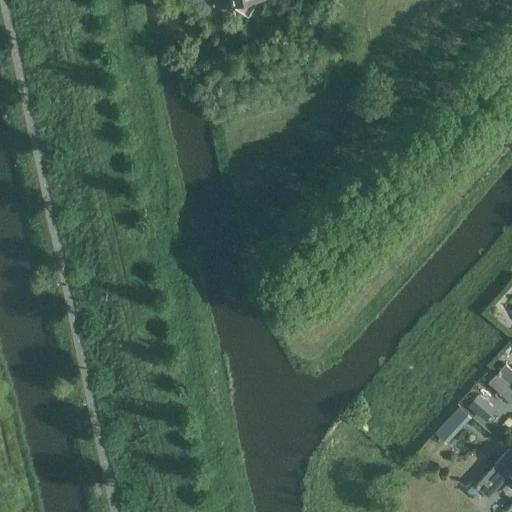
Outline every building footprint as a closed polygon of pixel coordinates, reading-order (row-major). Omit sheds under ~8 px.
[(213,0),(216,8),(232,4),(246,14),(257,1),(256,0),(213,0)] [(511,385),(511,369),(506,364),(498,373),(511,385)] [(494,408),(479,394),(469,404),(485,418),(494,408)] [(435,431),(444,440),(452,431),(443,422),(435,431)] [(500,458),(476,484),(470,492),(478,500),(509,466),(500,458)]
